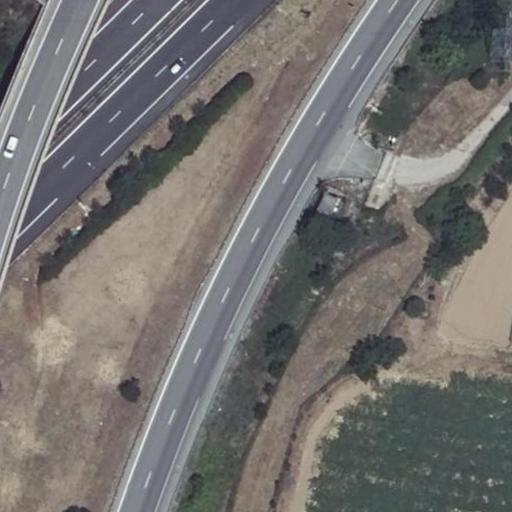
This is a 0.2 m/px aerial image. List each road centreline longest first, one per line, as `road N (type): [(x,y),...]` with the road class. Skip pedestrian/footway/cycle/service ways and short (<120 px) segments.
road 1 (motorway): [(137,511),(209,319),(322,108),(397,0)]
road 2 (motorway): [(0,230),(232,0)]
road 3 (unknown): [(322,108),(382,168),(405,171),(446,161),(511,94)]
road 4 (motorway): [(82,0),(0,206)]
road 5 (motorway): [(155,0),(0,152)]
